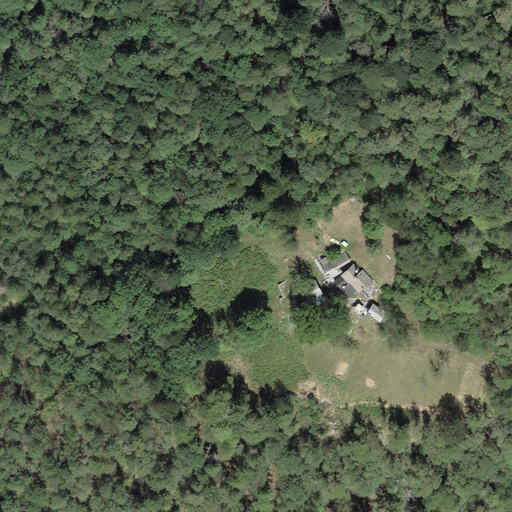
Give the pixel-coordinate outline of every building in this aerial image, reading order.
[(345,251),(329,260),(335,271),(337,270),(351,262),(345,251)] [(339,274),(337,270),(335,271),(329,260),(327,256),(319,260),(329,279),(339,274)] [(360,271),(353,264),(340,276),(347,283),(348,282),(360,271)] [(362,270),(360,271),(348,282),(356,291),(359,294),(373,281),(362,270)] [(347,283),(340,276),(332,283),(347,299),(356,291),(348,282),(347,283)] [(315,280),(303,285),(302,286),(313,308),(326,302),(315,280)] [(313,308),(302,286),(289,292),(299,314),(313,308)] [(364,309),(358,304),(352,310),(358,315),(364,309)] [(373,304),(366,314),(379,323),(386,313),(373,304)]
